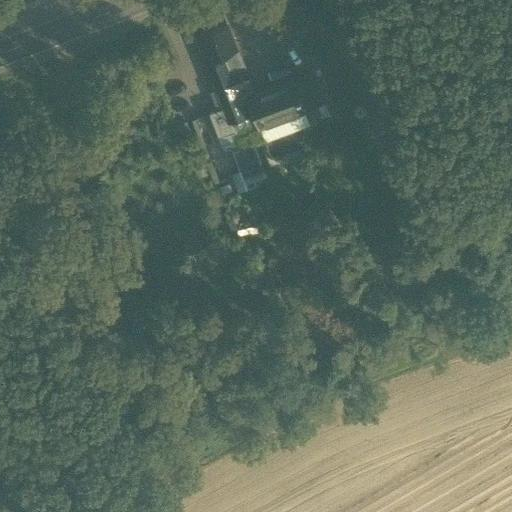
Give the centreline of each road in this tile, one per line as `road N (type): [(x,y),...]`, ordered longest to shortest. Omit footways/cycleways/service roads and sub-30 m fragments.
road 1 (track): [(107,511),(239,436),(511,331)]
road 2 (secondary): [(0,56),(146,0)]
